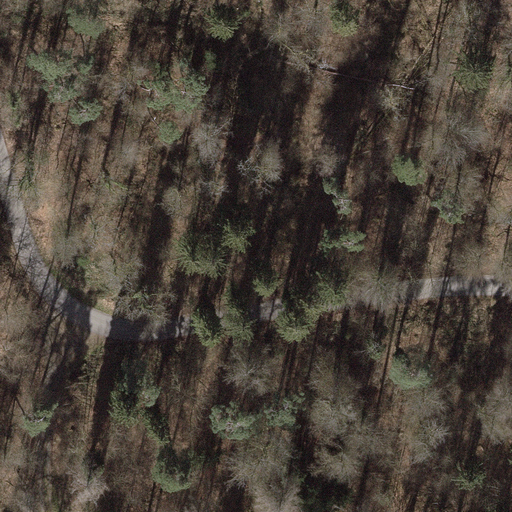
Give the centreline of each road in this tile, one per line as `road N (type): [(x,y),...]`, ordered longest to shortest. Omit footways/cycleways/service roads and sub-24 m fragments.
road 1 (track): [(511,266),(311,296),(125,336),(56,301),(16,245),(0,174)]
road 2 (track): [(56,301),(46,511)]
